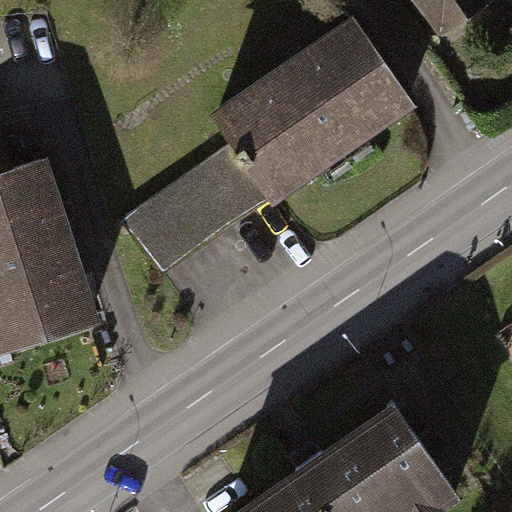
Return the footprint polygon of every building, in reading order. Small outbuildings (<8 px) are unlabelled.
[(417,0),(437,25),(469,0),(417,0)] [(354,14),(216,110),(239,143),(278,198),(415,102),(354,14)] [(0,174),(14,170),(0,128),(0,174)] [(166,273),(278,198),(239,143),(126,221),(166,273)] [(0,174),(0,340),(1,345),(94,316),(45,160),(14,170),(0,174)] [(397,404),(239,511),(409,511),(451,483),(397,404)]
